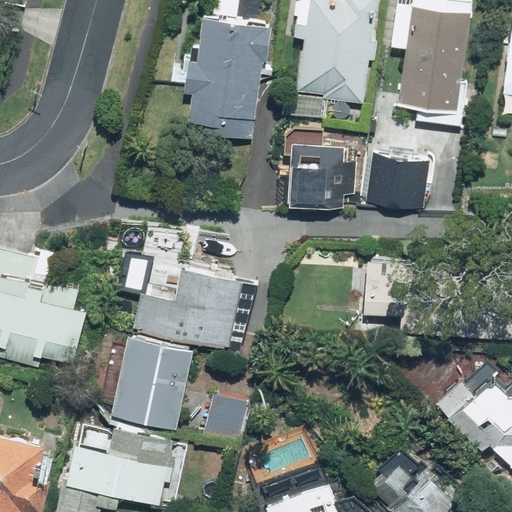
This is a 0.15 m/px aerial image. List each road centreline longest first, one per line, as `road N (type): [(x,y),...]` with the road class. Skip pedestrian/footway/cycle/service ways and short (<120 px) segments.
road 1 (unknown): [(43,145),(96,187),(151,195),(355,201),(425,186)]
road 2 (residential): [(0,162),(43,145),(64,119),(106,0)]
